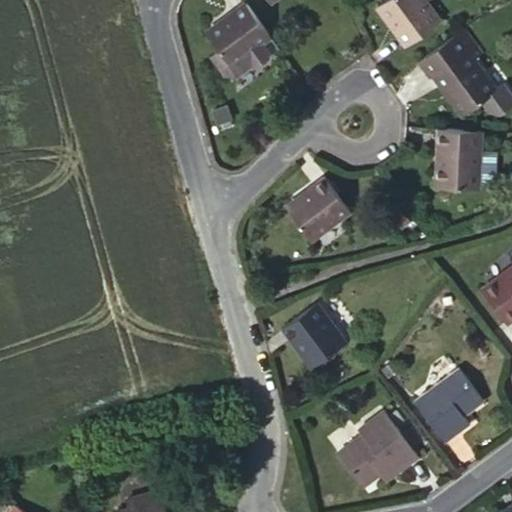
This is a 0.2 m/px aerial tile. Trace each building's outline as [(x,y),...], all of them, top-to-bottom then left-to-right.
[(218,45),(210,52),(223,69),(234,70),(250,58),(256,60),(265,53),(265,47),(260,40),(270,33),(244,0),(206,29),(218,45)] [(408,41),(437,19),(421,0),(384,0),(379,4),(408,41)] [(436,45),(417,60),(429,76),(434,73),(464,112),(483,98),(492,110),(501,112),(511,103),(511,95),(502,82),(495,87),(472,57),(481,51),(462,26),(436,45)] [(224,99),(210,103),(214,116),(228,113),(224,99)] [(478,186),(481,129),(440,127),(436,185),(478,186)] [(482,145),(481,180),(494,180),(495,145),(482,145)] [(310,237),(348,208),(325,176),(286,205),(310,237)] [(504,320),(511,313),(511,265),(481,288),(504,320)] [(312,365),(343,339),(315,302),(283,326),(312,365)] [(466,407),(468,411),(484,400),(458,365),(413,397),(445,440),(469,422),(463,415),(460,412),(466,407)] [(417,454),(413,448),(404,436),(384,408),(358,428),(362,433),(337,452),(361,483),(378,471),(386,466),(390,473),(417,454)] [(404,436),(413,448),(418,445),(409,432),(404,436)] [(384,478),(390,473),(386,466),(378,471),(384,478)] [(167,511),(160,487),(126,497),(129,507),(114,511),(167,511)] [(26,511),(15,503),(7,511),(26,511)]
